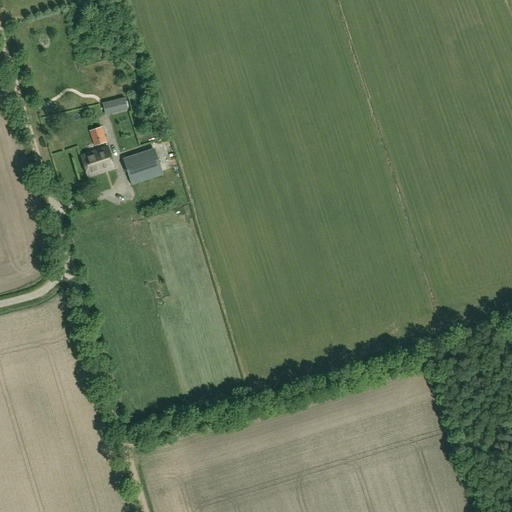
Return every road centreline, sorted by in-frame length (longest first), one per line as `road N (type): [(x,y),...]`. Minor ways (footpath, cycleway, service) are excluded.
road 1 (track): [(71,264),(146,511)]
road 2 (track): [(71,264),(0,26)]
